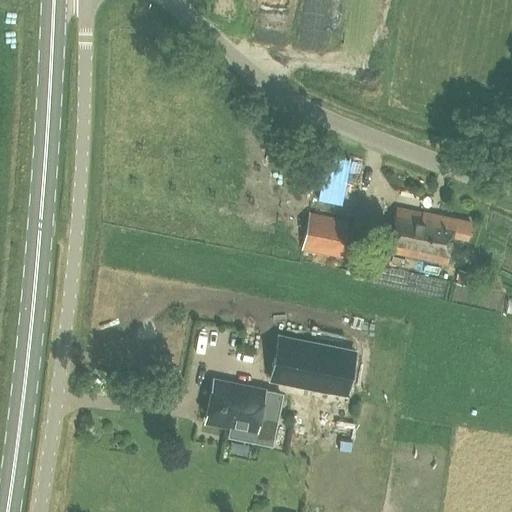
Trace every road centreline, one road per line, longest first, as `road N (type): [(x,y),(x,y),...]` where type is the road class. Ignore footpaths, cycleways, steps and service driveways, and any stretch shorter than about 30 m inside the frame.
road 1 (unclassified): [(41,511),(65,367),(85,0)]
road 2 (secondary): [(9,511),(55,86),(55,0)]
road 3 (unclassified): [(511,193),(308,113),(166,0)]
